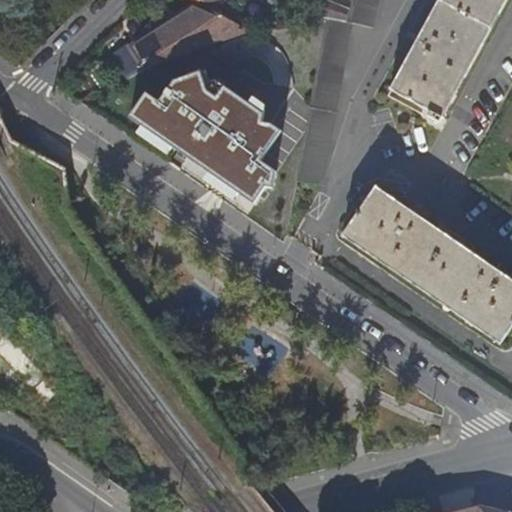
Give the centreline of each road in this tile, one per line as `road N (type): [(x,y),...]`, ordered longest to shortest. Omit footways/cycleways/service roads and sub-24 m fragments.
road 1 (residential): [(511,442),(22,99)]
road 2 (tertiary): [(511,452),(288,511)]
road 3 (residential): [(22,99),(123,0)]
